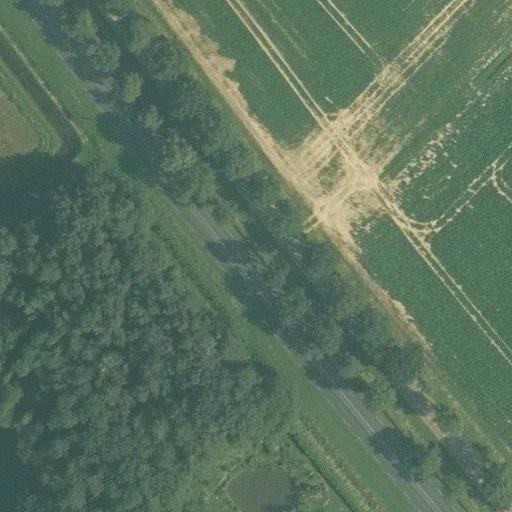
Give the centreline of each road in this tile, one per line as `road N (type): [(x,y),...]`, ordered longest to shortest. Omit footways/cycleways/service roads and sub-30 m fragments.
road 1 (primary): [(442,511),(38,0)]
road 2 (unclassified): [(510,511),(108,0)]
